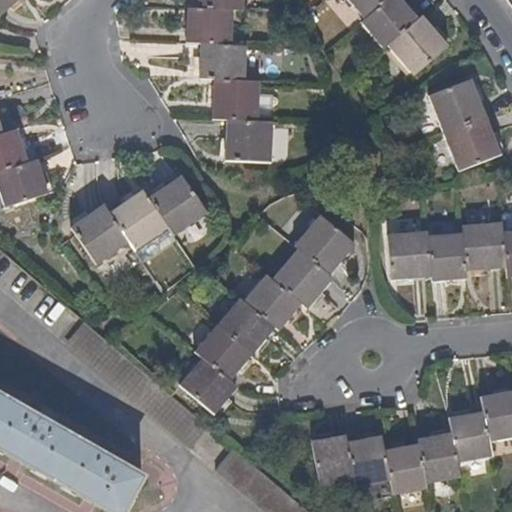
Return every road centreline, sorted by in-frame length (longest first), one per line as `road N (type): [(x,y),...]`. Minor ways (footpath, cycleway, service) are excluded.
road 1 (residential): [(0,297),(217,473)]
road 2 (residential): [(511,333),(371,345)]
road 3 (residential): [(106,0),(71,29),(109,115)]
